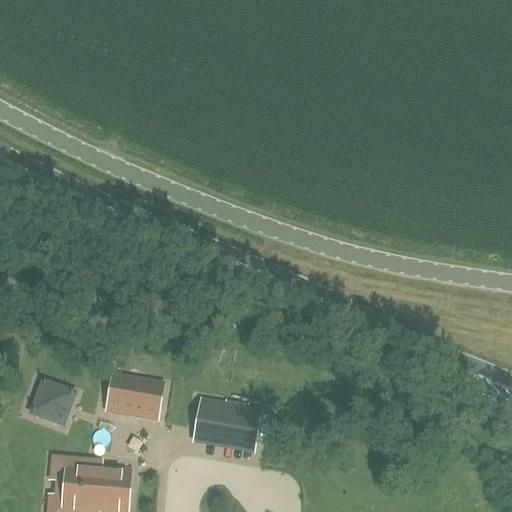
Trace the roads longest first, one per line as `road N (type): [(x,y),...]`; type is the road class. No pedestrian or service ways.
road 1 (primary): [(511,398),(312,298),(0,159)]
road 2 (unclassified): [(511,283),(406,267),(246,222),(0,112)]
